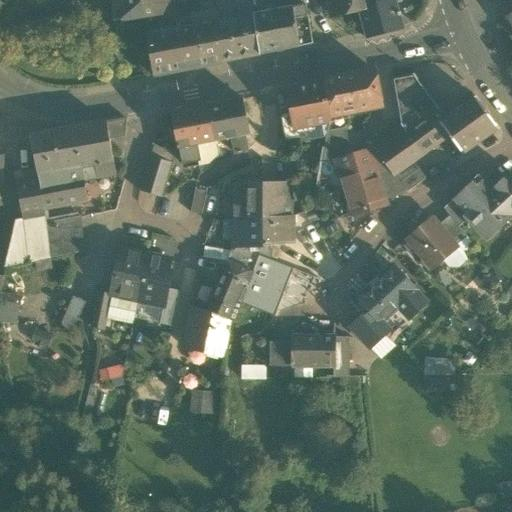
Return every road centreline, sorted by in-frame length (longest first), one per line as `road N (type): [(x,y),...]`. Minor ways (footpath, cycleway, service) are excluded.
road 1 (tertiary): [(469,36),(153,102)]
road 2 (residential): [(32,511),(78,415),(93,348),(85,332),(93,283),(107,273),(121,220)]
road 3 (residential): [(318,308),(393,210),(511,144)]
road 4 (residential): [(121,220),(153,102)]
